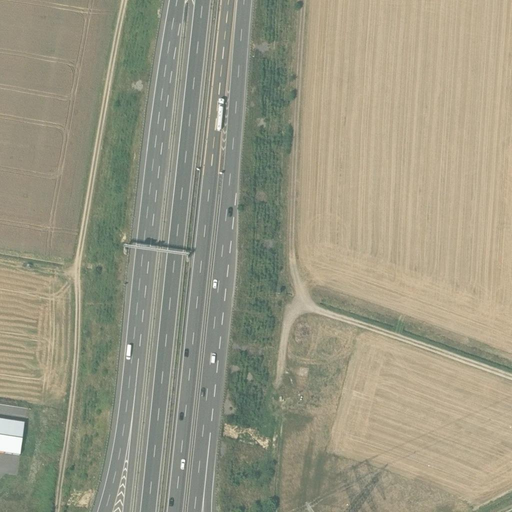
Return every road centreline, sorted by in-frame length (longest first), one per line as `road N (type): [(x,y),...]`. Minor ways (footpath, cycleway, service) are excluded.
road 1 (track): [(305,0),(289,250),(301,300),(511,375)]
road 2 (track): [(56,511),(93,165),(125,0)]
road 3 (motorway): [(175,511),(230,0)]
road 4 (motorway): [(202,0),(148,511)]
road 5 (motorway): [(203,432),(244,0)]
road 6 (motorway): [(179,0),(136,357)]
road 7 (track): [(301,300),(288,315),(265,432),(264,511)]
road 8 (motorway): [(136,357),(104,511)]
road 9 (motorway): [(136,357),(126,511)]
